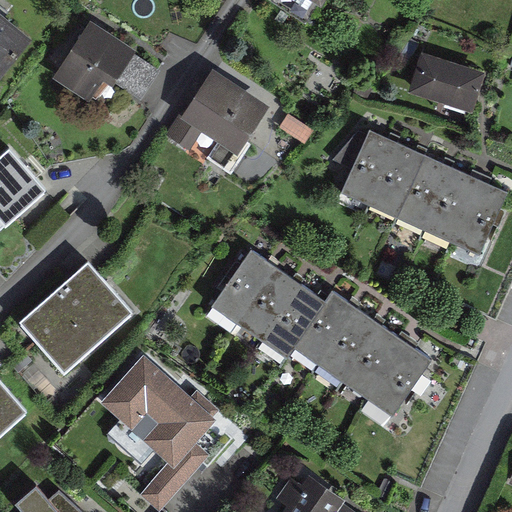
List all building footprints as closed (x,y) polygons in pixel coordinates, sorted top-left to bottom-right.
[(0,67),(30,31),(0,6),(0,67)] [(157,60),(96,17),(59,69),(100,98),(118,72),(138,87),(157,60)] [(476,75),(422,58),(412,89),(467,105),(476,75)] [(270,98),(217,67),(184,121),(200,130),(208,118),(245,140),(270,98)] [(19,133),(0,148),(0,231),(60,181),(19,133)] [(385,142),(371,136),(348,189),(477,247),(501,194),(489,188),(463,177),(436,164),(409,153),(385,142)] [(86,251),(19,311),(65,362),(132,302),(86,251)] [(290,355),(296,346),(392,411),(428,359),(413,349),(391,334),(367,318),(343,301),(332,294),(325,303),(314,295),(288,278),(264,261),(252,253),(217,305),(290,355)] [(145,482),(168,502),(214,449),(199,436),(221,411),(146,347),(105,394),(125,412),(122,426),(126,436),(137,443),(150,446),(158,441),(172,452),(145,482)] [(0,361),(0,433),(36,403),(0,361)] [(369,511),(308,471),(279,511),(369,511)] [(23,511),(89,511),(65,486),(58,493),(40,475),(18,496),(29,507),(23,511)]
